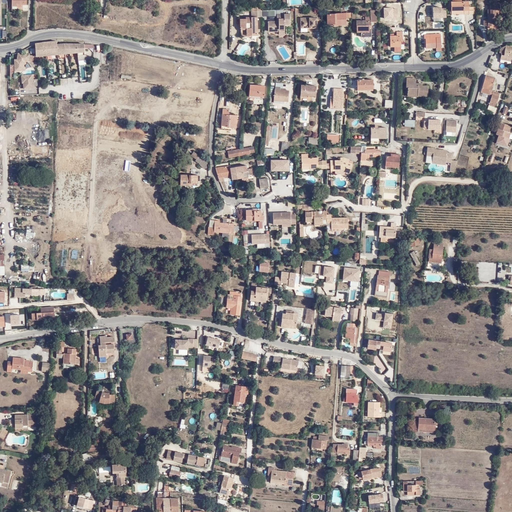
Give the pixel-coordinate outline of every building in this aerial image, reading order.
[(461,0),(454,0),(454,1),(451,2),(451,11),(465,10),(465,11),(465,14),(469,14),(469,8),(469,1),(462,1),(461,0)] [(446,8),(433,8),(433,20),(446,20),(446,8)] [(259,10),(251,10),(251,18),(240,19),(240,28),(241,28),(241,37),(247,37),(247,36),(257,35),(257,17),(259,16),(259,10)] [(484,20),(484,26),(492,26),(492,24),(499,24),(499,10),(489,10),(488,20),(484,20)] [(346,12),(327,13),(327,23),(336,22),(336,24),(346,24),(346,18),(351,17),(351,12),(346,12)] [(285,24),(290,23),(290,14),(277,15),(277,23),(273,23),(273,22),(268,22),(268,32),(279,31),(279,34),(285,33),(285,26),(285,24)] [(323,32),(322,19),(318,19),(318,17),(301,18),(301,29),(318,28),(318,31),(323,32)] [(373,28),(373,22),(372,17),(366,17),(366,21),(357,22),(357,32),(361,32),(371,31),(371,28),(373,28)] [(403,32),(398,32),(398,36),(391,36),(391,47),(394,47),(402,46),(402,40),(403,40),(403,32)] [(436,48),(436,34),(424,35),(424,38),(426,38),(426,48),(436,48)] [(41,42),(36,42),(35,43),(36,55),(83,52),(83,45),(85,44),(85,40),(73,40),(73,44),(67,43),(61,43),(60,41),(57,41),(57,38),(48,38),(48,41),(45,41),(45,39),(41,39),(41,42)] [(298,42),(299,56),(306,55),(305,42),(298,42)] [(504,47),(503,47),(502,54),(505,55),(504,56),(502,55),(501,59),(511,62),(511,59),(511,47),(506,46),(504,47)] [(33,87),(32,73),(21,74),(22,81),(23,81),(23,88),(33,87)] [(496,108),(500,94),(493,93),(491,92),(496,79),(486,76),(481,92),(491,95),(493,96),(490,107),(488,111),(494,113),(496,108)] [(358,88),(373,88),(373,79),(358,78),(358,88)] [(409,88),(409,94),(419,94),(418,96),(429,97),(429,87),(423,87),(419,87),(420,84),(417,84),(417,80),(408,80),(407,84),(409,84),(409,88)] [(249,96),(264,97),(265,86),(250,85),(249,96)] [(302,96),(309,96),(309,95),(318,95),(318,85),(302,85),(302,96)] [(333,91),(333,95),(333,99),(333,102),(336,103),(336,106),(342,106),(343,87),(332,87),(332,91),(333,91)] [(273,95),(273,100),(284,101),(287,101),(288,92),(284,91),(279,91),(276,91),(276,95),(273,95)] [(392,108),(392,101),(385,100),(384,107),(392,108)] [(229,115),(222,115),(222,126),(228,126),(227,127),(237,128),(237,116),(229,115)] [(424,123),(424,127),(424,128),(428,129),(432,129),(441,129),(441,120),(429,119),(429,121),(425,121),(425,117),(417,117),(416,122),(416,128),(420,128),(421,123),(424,123)] [(456,133),(457,121),(447,120),(446,132),(456,133)] [(496,136),(507,140),(509,134),(506,133),(508,127),(500,124),(496,136)] [(370,140),(378,140),(386,141),(387,131),(383,131),(376,131),(371,130),(370,140)] [(25,156),(40,155),(39,144),(28,144),(28,149),(24,149),(25,156)] [(440,152),(441,150),(427,148),(426,156),(433,156),(432,161),(445,162),(451,162),(451,160),(452,153),(446,152),(446,150),(444,150),(443,152),(440,152)] [(239,156),(240,149),(228,151),(229,158),(239,156)] [(195,160),(200,164),(203,158),(193,151),(191,155),(196,159),(195,160)] [(366,151),(366,159),(368,159),(368,158),(380,158),(381,151),(366,151)] [(309,166),(309,169),(318,169),(318,161),(318,158),(308,158),(308,154),(302,154),(302,166),(309,166)] [(385,168),(393,168),(399,168),(399,155),(391,155),(390,157),(386,157),(385,168)] [(208,162),(203,158),(200,164),(199,165),(204,168),(207,168),(208,162)] [(279,185),(287,185),(287,194),(295,194),(295,176),(292,158),(276,160),(278,173),(277,173),(279,185)] [(331,172),(335,171),(335,170),(336,170),(341,170),(345,171),(345,173),(350,174),(352,164),(348,163),(348,159),(344,158),(343,161),(341,161),(330,161),(331,172)] [(458,161),(451,160),(451,162),(450,172),(455,172),(458,161)] [(231,176),(232,179),(248,177),(248,175),(247,169),(247,166),(231,168),(231,166),(216,168),(218,177),(224,176),(231,176)] [(181,184),(197,185),(197,174),(181,174),(181,184)] [(260,179),(261,188),(269,187),(268,178),(260,179)] [(337,221),(337,218),(331,218),(331,215),(326,215),(326,212),(322,212),(322,215),(319,215),(319,212),(308,212),(308,205),(302,205),(302,210),(306,210),(306,222),(312,222),(312,219),(314,219),(314,223),(323,223),(323,220),(326,220),(326,223),(331,223),(331,229),(340,228),(348,229),(348,219),(341,218),(341,221),(337,221)] [(247,211),(247,221),(263,221),(264,217),(261,217),(261,212),(254,212),(254,211),(247,211)] [(282,226),(291,226),(296,225),(296,216),(291,216),(291,214),(285,214),(285,216),(281,216),(281,214),(273,214),(273,226),(282,226)] [(382,233),(392,233),(393,230),(393,225),(393,221),(389,221),(388,225),(377,224),(376,235),(378,235),(378,239),(382,239),(382,235),(382,233)] [(218,222),(213,222),(213,229),(208,229),(208,236),(213,236),(213,234),(222,234),(229,234),(233,234),(234,231),(234,226),(234,224),(227,224),(222,224),(219,224),(218,222)] [(269,234),(251,235),(251,244),(269,244),(269,234)] [(438,246),(438,243),(438,242),(434,242),(433,249),(432,259),(441,260),(443,247),(438,246)] [(410,253),(416,265),(420,263),(414,251),(410,253)] [(259,261),(258,271),(269,271),(269,261),(259,261)] [(335,266),(319,264),(319,274),(327,275),(326,281),(333,282),(335,266)] [(360,268),(344,266),(343,279),(351,280),(350,285),(358,286),(360,268)] [(281,278),(275,277),(274,285),(280,285),(280,282),(288,283),(288,286),(294,287),(295,273),(281,272),(281,278)] [(372,296),(385,298),(389,277),(376,276),(372,296)] [(250,286),(249,299),(261,300),(261,302),(265,302),(265,297),(266,293),(268,293),(271,293),(271,289),(266,288),(255,287),(255,283),(250,283),(250,286)] [(233,308),(232,314),(239,315),(240,294),(237,294),(237,293),(229,292),(228,295),(226,295),(225,307),(231,308),(233,308)] [(54,317),(54,305),(40,306),(40,310),(31,310),(31,318),(54,317)] [(339,312),(339,310),(340,307),(324,306),(323,315),(331,316),(331,318),(338,319),(339,312)] [(314,310),(306,309),(304,324),(312,325),(314,310)] [(383,320),(382,326),(391,328),(393,312),(385,311),(385,313),(377,311),(376,318),(383,320)] [(296,325),(297,318),(293,318),(293,314),(285,314),(285,315),(282,315),(281,320),(281,324),(296,325)] [(295,329),(296,325),(281,324),(281,320),(279,320),(278,327),(295,329)] [(356,329),(354,329),(354,324),(349,324),(348,327),(345,327),(344,337),(348,338),(348,343),(352,343),(354,343),(356,329)] [(218,348),(220,340),(208,337),(206,345),(218,348)] [(392,340),(369,337),(367,347),(376,348),(377,343),(383,343),(383,349),(392,350),(392,340)] [(198,348),(198,339),(193,339),(189,339),(189,340),(175,339),(174,349),(188,350),(188,348),(193,348),(198,348)] [(55,354),(60,354),(61,347),(64,347),(64,343),(57,343),(57,347),(55,347),(55,354)] [(105,346),(100,347),(98,347),(99,358),(106,357),(105,354),(114,353),(113,345),(105,346)] [(62,354),(62,358),(62,364),(73,364),(75,365),(75,364),(78,364),(78,360),(75,360),(75,349),(67,349),(67,354),(62,354)] [(250,361),(251,354),(243,352),(239,351),(238,358),(250,361)] [(210,367),(211,356),(203,355),(202,367),(210,367)] [(272,357),(271,363),(279,364),(278,368),(295,371),(296,361),(272,357)] [(21,370),(33,370),(34,361),(25,361),(25,358),(13,358),(13,362),(8,362),(8,372),(12,372),(12,369),(21,370)] [(50,371),(51,362),(43,362),(43,370),(50,371)] [(340,366),(339,380),(345,380),(345,378),(349,378),(350,367),(340,366)] [(111,387),(109,387),(102,388),(101,388),(101,389),(97,389),(94,398),(99,399),(99,402),(103,403),(115,403),(114,395),(110,395),(110,393),(112,393),(111,387)] [(353,405),(357,406),(358,398),(356,398),(357,389),(346,388),(346,397),(343,397),(343,401),(353,402),(353,405)] [(242,401),(243,390),(233,390),(232,405),(241,406),(242,401)] [(295,406),(298,411),(304,406),(299,399),(297,399),(297,392),(284,390),(282,405),(295,406)] [(366,415),(379,416),(379,412),(376,412),(376,405),(378,405),(379,401),(367,400),(366,415)] [(22,426),(28,426),(33,426),(33,413),(27,413),(27,415),(15,415),(15,428),(22,428),(22,426)] [(434,429),(434,418),(418,417),(417,422),(413,422),(412,431),(417,431),(417,428),(434,429)] [(13,428),(13,420),(9,420),(8,425),(2,425),(0,428),(0,440),(2,442),(8,431),(6,430),(7,428),(13,428)] [(364,442),(364,444),(373,445),(373,446),(376,447),(376,448),(380,448),(381,440),(382,440),(382,436),(378,436),(379,432),(368,432),(368,437),(366,437),(366,442),(364,442)] [(328,435),(318,435),(318,438),(312,438),(311,446),(325,447),(326,439),(327,439),(328,435)] [(333,452),(349,453),(349,449),(347,449),(347,444),(342,443),(342,445),(333,444),(333,452)] [(223,444),(221,455),(220,459),(235,463),(235,462),(237,450),(239,451),(240,447),(231,445),(230,449),(227,449),(228,445),(223,444)] [(184,454),(175,452),(173,461),(182,462),(184,454)] [(82,454),(82,462),(92,462),(92,457),(86,454),(82,454)] [(204,457),(189,455),(188,464),(203,465),(204,457)] [(117,472),(118,484),(124,484),(124,476),(126,476),(126,471),(127,471),(126,463),(113,463),(113,472),(117,472)] [(0,480),(2,481),(2,484),(8,486),(10,479),(12,470),(0,467),(0,480)] [(292,477),(292,472),(273,470),(273,467),(267,467),(267,474),(270,474),(269,478),(269,482),(283,483),(283,481),(291,482),(292,477)] [(376,467),(361,471),(363,480),(372,478),(372,476),(378,475),(378,476),(382,476),(380,467),(376,468),(376,467)] [(224,475),(222,482),(220,491),(227,494),(228,489),(229,487),(231,487),(234,478),(224,475)] [(17,490),(20,482),(15,480),(12,488),(17,490)] [(407,491),(407,494),(420,494),(420,488),(419,488),(419,484),(423,484),(423,480),(402,480),(402,491),(407,491)] [(234,495),(241,497),(245,487),(237,485),(234,495)] [(333,503),(344,503),(343,489),(332,490),(333,503)] [(383,494),(368,495),(369,503),(384,501),(383,494)] [(78,507),(89,509),(91,501),(73,497),(71,507),(78,509),(78,507)] [(171,511),(171,498),(163,497),(163,511),(171,511)] [(123,511),(124,510),(122,510),(122,500),(112,500),(105,500),(105,505),(112,506),(112,511),(107,511),(106,511),(123,511)] [(124,510),(123,511),(135,511),(137,507),(125,505),(126,501),(122,500),(122,510),(124,510)] [(323,511),(324,505),(324,501),(316,500),(316,505),(318,505),(317,510),(323,511)]
